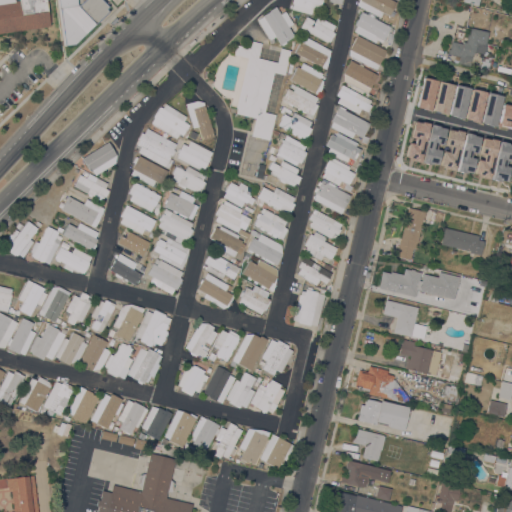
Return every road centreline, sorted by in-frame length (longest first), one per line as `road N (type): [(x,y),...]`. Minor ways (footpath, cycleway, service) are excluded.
road 1 (residential): [(295,511),(414,0)]
road 2 (residential): [(139,20),(217,101),(225,121),(161,397)]
road 3 (residential): [(94,286),(133,124),(264,0)]
road 4 (residential): [(348,0),(273,329)]
road 5 (primary): [(0,202),(212,0)]
road 6 (residential): [(284,426),(0,356)]
road 7 (primary): [(162,0),(0,167)]
road 8 (residential): [(94,286),(304,338)]
road 9 (residential): [(511,212),(374,179)]
